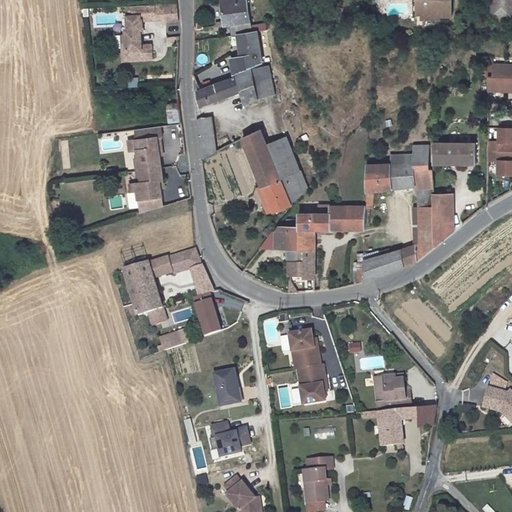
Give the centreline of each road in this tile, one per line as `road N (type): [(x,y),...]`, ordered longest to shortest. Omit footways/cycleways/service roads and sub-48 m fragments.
road 1 (residential): [(184,0),(185,86),(204,243),(238,287),(270,299),(360,294)]
road 2 (residential): [(360,294),(449,391),(432,472)]
road 3 (residential): [(360,294),(414,274),(511,203)]
